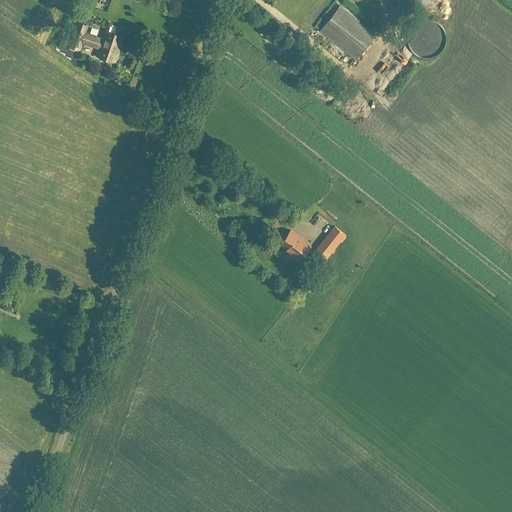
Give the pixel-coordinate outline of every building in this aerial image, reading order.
[(323,0),(312,15),(321,22),(336,0),(323,0)] [(401,20),(410,14),(410,2),(405,0),(395,0),(390,4),(391,15),(401,20)] [(340,6),(326,23),(320,31),(356,60),(376,35),(340,6)] [(105,30),(102,39),(85,33),(87,25),(77,22),(69,47),(79,50),(81,43),(98,49),(96,56),(114,62),(123,36),(105,30)] [(132,68),(136,61),(131,59),(127,66),(132,68)] [(364,86),(372,92),(381,81),(374,75),(364,86)] [(312,225),(308,229),(319,237),(322,232),(312,225)] [(310,246),(301,239),(298,236),(290,230),(279,244),(286,249),(284,251),(292,258),(294,256),(299,260),(310,246)] [(341,240),(331,232),(316,250),(326,259),(341,240)]
